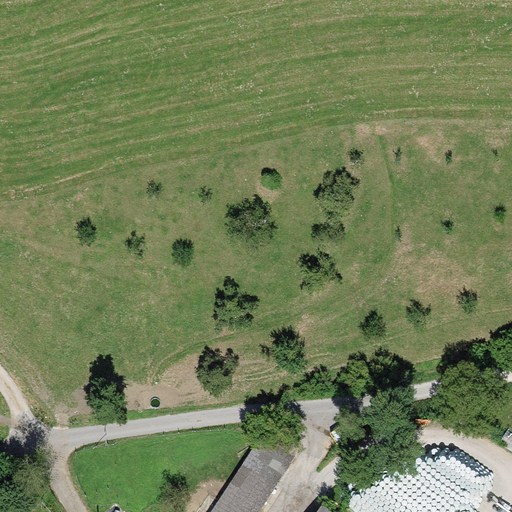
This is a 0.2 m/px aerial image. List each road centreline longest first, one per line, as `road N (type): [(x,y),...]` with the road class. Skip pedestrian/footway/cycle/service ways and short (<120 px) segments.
road 1 (track): [(0,451),(108,428),(511,376)]
road 2 (track): [(511,500),(446,459),(397,449),(297,489)]
road 3 (track): [(0,370),(74,511)]
